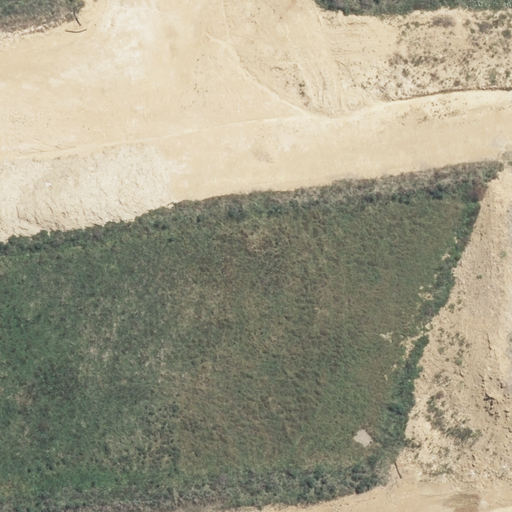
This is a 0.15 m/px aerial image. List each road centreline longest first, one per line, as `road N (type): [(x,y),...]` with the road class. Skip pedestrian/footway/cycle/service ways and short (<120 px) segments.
road 1 (unknown): [(0,134),(511,72)]
road 2 (unknown): [(444,511),(511,344)]
